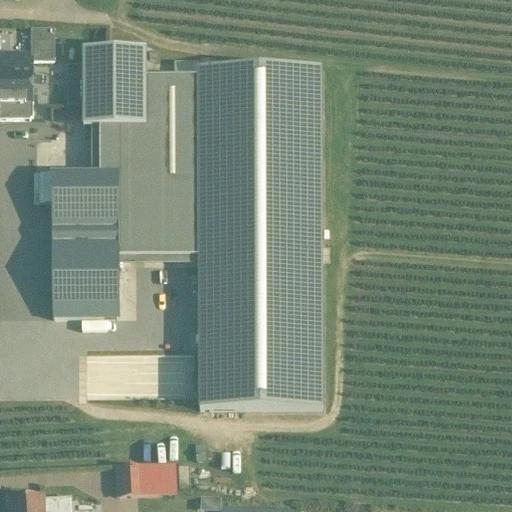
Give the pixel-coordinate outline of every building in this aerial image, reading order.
[(0,122),(32,122),(32,65),(54,65),(54,33),(32,33),(32,55),(0,55),(0,122)] [(34,207),(52,207),(52,323),(118,323),(118,260),(199,260),(198,80),(146,80),(146,51),(83,51),(83,129),(99,129),(99,175),(34,176),(34,207)] [(198,70),(198,80),(199,260),(199,414),(323,414),(322,70),(198,70)] [(144,503),(143,511),(198,511),(198,501),(175,501),(174,469),(116,472),(117,503),(139,503),(144,503)] [(190,491),(189,470),(177,470),(178,492),(190,491)] [(8,504),(8,511),(44,511),(44,502),(8,504)]
